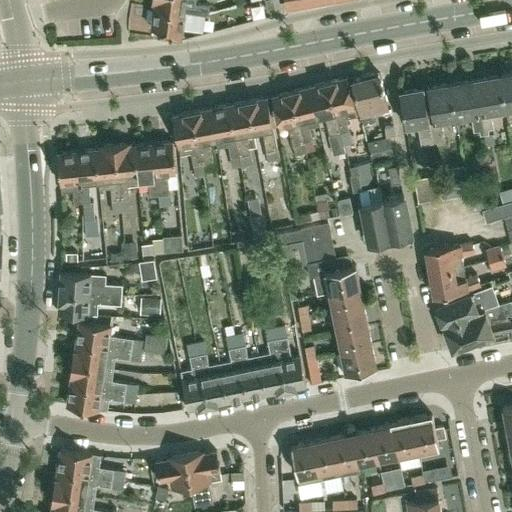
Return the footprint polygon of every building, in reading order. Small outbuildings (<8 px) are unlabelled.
[(195,0),(151,0),(151,6),(154,7),(184,10),(185,12),(207,15),(209,5),(195,3),(195,0)] [(184,10),(154,7),(151,27),(159,28),(158,36),(181,39),(185,12),(184,10)] [(371,72),(363,74),(362,77),(352,80),(361,115),(360,115),(362,122),(373,120),(371,112),(388,108),(379,73),(374,74),(371,72)] [(511,72),(500,74),(505,108),(511,106),(511,72)] [(505,108),(500,74),(475,79),(484,134),(488,133),(488,129),(493,128),(491,115),(494,114),(494,109),(505,108)] [(346,76),(327,81),(341,131),(340,132),(343,143),(352,141),(346,117),(356,115),(346,76)] [(484,134),(475,79),(450,83),(456,116),(466,114),(467,119),(470,118),(472,131),(478,130),(479,135),(484,134)] [(327,81),(309,85),(317,116),(324,114),(329,134),(340,132),(341,131),(327,81)] [(456,116),(450,83),(427,87),(433,122),(429,123),(432,142),(436,141),(436,144),(444,143),(441,123),(445,123),(444,118),(456,116)] [(291,90),(304,141),(312,139),(309,127),(320,124),(317,116),(309,85),(291,90)] [(429,123),(423,87),(400,91),(405,124),(417,122),(421,144),(432,142),(429,123)] [(306,150),(304,141),(291,90),(272,95),(279,125),(287,123),(295,153),(306,150)] [(254,130),(261,129),(267,160),(279,157),(267,96),(248,100),(254,130)] [(254,130),(248,100),(229,103),(239,154),(241,165),(252,163),(249,147),(257,145),(254,130)] [(230,156),(239,154),(229,103),(210,107),(216,137),(218,147),(228,146),(230,156)] [(210,107),(192,110),(202,162),(213,160),(209,139),(216,137),(210,107)] [(206,185),(202,162),(192,110),(172,114),(180,154),(191,152),(197,187),(206,185)] [(394,133),(393,124),(385,125),(386,135),(394,133)] [(373,161),(393,156),(388,136),(368,141),(373,161)] [(170,203),(167,172),(176,171),(172,140),(153,142),(158,194),(159,204),(170,203)] [(128,185),(138,184),(134,141),(115,143),(121,210),(130,209),(128,185)] [(149,195),(158,194),(153,142),(134,144),(134,142),(135,142),(135,141),(134,141),(138,184),(148,183),(149,195)] [(112,211),(121,210),(115,143),(96,145),(99,179),(98,179),(99,188),(110,187),(112,211)] [(90,200),(88,180),(98,179),(99,179),(96,145),(94,145),(94,146),(95,146),(95,148),(77,149),(82,201),(90,200)] [(74,202),(82,201),(77,149),(57,151),(61,191),(73,190),(74,202)] [(392,183),(401,181),(397,164),(389,166),(392,183)] [(448,167),(449,177),(453,196),(469,194),(464,166),(448,167)] [(442,198),(453,196),(449,177),(448,167),(437,168),(438,175),(439,179),(442,198)] [(357,172),(349,174),(353,190),(361,189),(357,172)] [(439,179),(438,175),(427,177),(430,200),(442,198),(439,179)] [(414,179),(418,202),(430,200),(427,177),(414,179)] [(482,208),(493,205),(490,194),(471,199),(474,210),(482,208)] [(411,234),(404,195),(382,199),(390,238),(411,234)] [(338,199),(341,214),(352,211),(349,196),(338,199)] [(203,231),(202,199),(191,199),(193,231),(203,231)] [(369,242),(390,238),(382,199),(361,203),(369,242)] [(511,199),(493,205),(482,208),(485,220),(511,212),(511,199)] [(295,204),(280,207),(282,225),(297,223),(295,204)] [(253,235),(266,232),(262,212),(249,215),(253,235)] [(300,228),(302,238),(331,232),(328,221),(300,226),(300,228)] [(302,239),(302,238),(300,228),(280,232),(282,243),(302,239)] [(333,244),(331,232),(302,238),(302,239),(305,250),(333,244)] [(181,234),(180,234),(162,236),(162,237),(164,252),(183,250),(181,234)] [(155,253),(164,252),(162,237),(153,238),(154,243),(141,244),(142,254),(155,253)] [(472,241),(426,248),(430,271),(463,265),(463,266),(461,253),(473,251),(472,241)] [(100,243),(89,245),(90,253),(101,252),(100,243)] [(137,257),(136,256),(136,244),(124,245),(124,248),(125,258),(137,257)] [(333,244),(305,250),(307,262),(336,256),(333,244)] [(485,249),(488,259),(503,255),(499,244),(485,249)] [(120,251),(111,252),(111,260),(121,260),(120,251)] [(505,265),(503,255),(488,259),(491,269),(505,265)] [(139,261),(142,279),(156,276),(154,259),(139,261)] [(316,293),(328,291),(360,284),(356,264),(312,273),(316,293)] [(430,271),(433,294),(468,289),(480,284),(476,275),(465,279),(463,266),(463,265),(430,271)] [(105,274),(61,271),(59,291),(110,294),(110,293),(122,294),(122,284),(105,282),(105,274)] [(328,291),(333,311),(364,305),(360,284),(328,291)] [(491,284),(435,305),(442,323),(498,303),(491,284)] [(121,304),(122,294),(110,293),(110,294),(59,291),(58,312),(97,314),(98,302),(121,304)] [(144,297),(142,314),(160,315),(161,298),(144,297)] [(451,348),(477,338),(495,332),(511,329),(511,306),(511,300),(499,304),(498,303),(442,323),(451,348)] [(299,317),(309,316),(307,303),(297,305),(299,317)] [(333,311),(337,331),(368,325),(364,305),(333,311)] [(311,328),(309,316),(299,317),(301,330),(311,328)] [(130,348),(141,350),(143,339),(109,334),(110,324),(79,320),(76,341),(130,349),(130,348)] [(298,346),(289,348),(285,325),(274,327),(286,387),(306,383),(298,346)] [(337,331),(341,351),(372,345),(368,325),(337,331)] [(266,392),(286,387),(274,327),(265,329),(270,352),(259,354),(266,392)] [(145,347),(164,350),(166,336),(147,333),(145,347)] [(247,396),(266,392),(259,354),(248,356),(243,333),(234,335),(247,396)] [(226,336),(231,360),(219,362),(227,400),(247,396),(234,335),(226,336)] [(71,362),(113,368),(115,356),(140,360),(141,350),(130,348),(130,349),(76,341),(75,349),(73,349),(71,362)] [(219,362),(209,364),(205,341),(195,343),(207,404),(227,400),(219,362)] [(187,345),(192,368),(180,371),(187,408),(207,404),(195,343),(187,345)] [(304,346),(306,358),(315,356),(313,344),(304,346)] [(372,345),(341,351),(345,372),(345,371),(346,375),(360,372),(359,369),(376,365),(372,345)] [(306,358),(308,370),(317,368),(315,356),(306,358)] [(113,368),(71,362),(70,374),(71,375),(70,383),(136,392),(137,383),(111,379),(113,368)] [(70,383),(67,404),(107,410),(109,398),(135,402),(136,392),(70,383)] [(507,428),(511,427),(511,404),(502,406),(507,428)] [(432,412),(411,416),(418,450),(439,446),(437,438),(446,437),(443,424),(435,426),(432,412)] [(391,421),(398,454),(418,450),(411,416),(391,421)] [(378,458),(398,454),(391,421),(390,421),(390,423),(372,427),(378,458)] [(352,431),(358,463),(378,458),(372,427),(352,431)] [(352,431),(332,436),(340,475),(360,471),(358,463),(352,431)] [(340,475),(332,436),(312,440),(320,479),(340,475)] [(299,483),(320,479),(312,440),(291,444),(299,483)] [(60,448),(57,469),(124,479),(125,470),(99,466),(101,454),(60,448)] [(207,449),(185,453),(191,484),(222,478),(217,450),(207,452),(207,449)] [(172,487),(191,484),(185,453),(165,456),(165,459),(155,460),(158,479),(170,477),(172,487)] [(124,479),(57,469),(54,490),(95,496),(96,484),(122,488),(124,479)] [(382,478),(383,480),(384,487),(401,483),(399,475),(382,478)] [(384,487),(383,480),(371,483),(373,492),(385,489),(384,487)] [(159,484),(156,496),(165,498),(168,487),(159,484)] [(441,511),(437,487),(415,490),(417,500),(407,501),(408,511),(441,511)] [(93,507),(95,496),(54,490),(51,511),(59,511),(117,511),(118,511),(93,507)] [(357,496),(344,497),(346,506),(357,505),(357,496)] [(332,506),(346,506),(344,497),(332,497),(332,506)]
